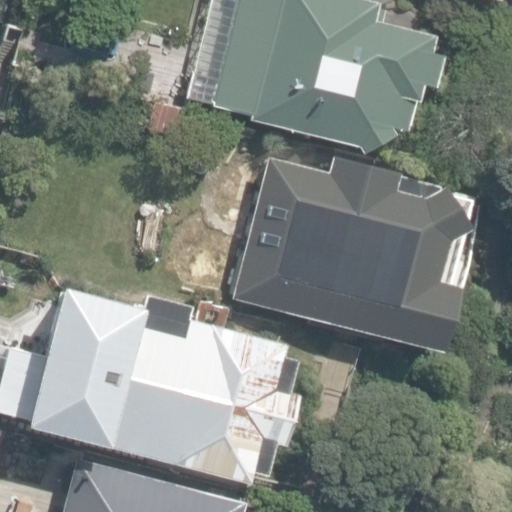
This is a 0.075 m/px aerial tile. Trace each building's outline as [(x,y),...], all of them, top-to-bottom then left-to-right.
[(0,0),(0,24),(3,25),(9,0),(0,0)] [(350,142),(348,151),(386,132),(387,125),(397,128),(404,97),(408,98),(412,81),(423,84),(431,52),(420,49),(423,33),(366,20),(370,0),(369,0),(235,0),(211,104),(248,113),(247,118),(350,142)] [(0,28),(0,93),(15,32),(0,28)] [(154,98),(146,125),(180,136),(188,109),(154,98)] [(228,299),(432,349),(448,281),(428,276),(438,236),(458,224),(433,180),(393,171),(393,169),(327,152),(323,170),(264,155),(228,299)] [(0,409),(245,479),(250,465),(262,468),(271,438),(279,440),(293,391),(282,388),(291,356),(277,352),(280,341),(218,323),(224,301),(198,294),(191,317),(184,315),(187,304),(144,292),(140,305),(59,282),(39,352),(9,343),(2,367),(0,366),(0,409)] [(0,465),(0,471),(41,484),(49,459),(6,446),(0,465)] [(237,511),(241,498),(73,454),(58,511),(237,511)]
